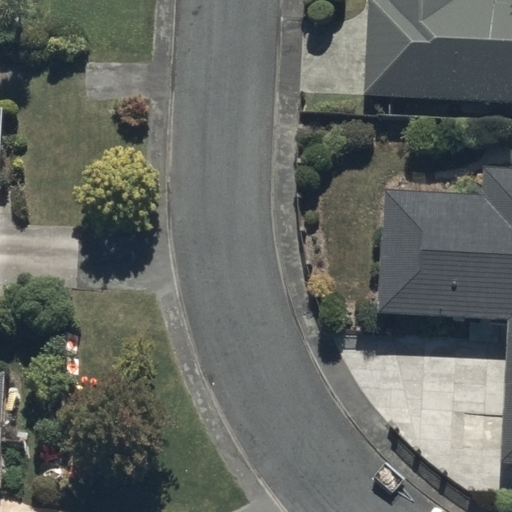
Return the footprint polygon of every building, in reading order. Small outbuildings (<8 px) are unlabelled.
[(0,0),(0,25),(20,26),(21,0),(0,0)] [(511,0),(368,0),(365,101),(511,106),(511,0)] [(0,297),(5,297),(16,109),(0,108),(0,297)] [(384,197),(380,320),(508,325),(503,467),(511,467),(511,179),(487,179),(486,201),(384,197)] [(0,488),(5,489),(14,381),(0,380),(0,488)]
